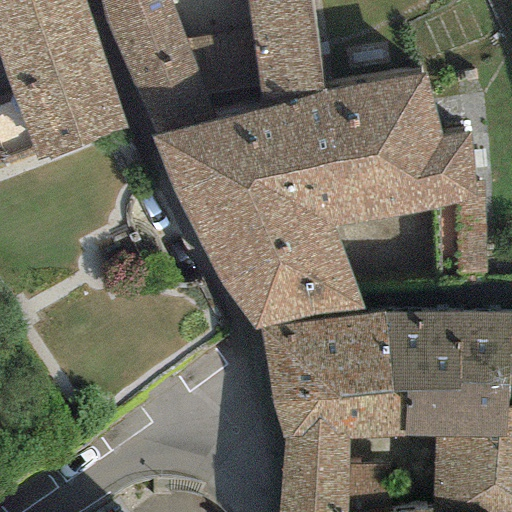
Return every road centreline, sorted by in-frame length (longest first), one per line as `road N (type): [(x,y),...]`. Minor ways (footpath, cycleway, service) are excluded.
road 1 (residential): [(94,0),(176,222),(243,335)]
road 2 (residential): [(511,300),(372,295),(366,312),(243,335)]
road 3 (residential): [(243,335),(240,376),(147,447)]
road 4 (residential): [(255,511),(237,474),(211,453),(147,447)]
road 5 (residential): [(147,447),(39,511)]
